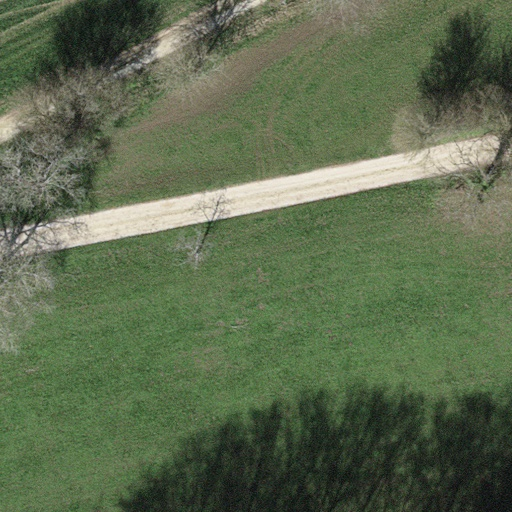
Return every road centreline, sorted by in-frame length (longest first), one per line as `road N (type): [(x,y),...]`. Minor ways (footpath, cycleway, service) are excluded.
road 1 (track): [(0,255),(511,152)]
road 2 (track): [(0,144),(267,0)]
